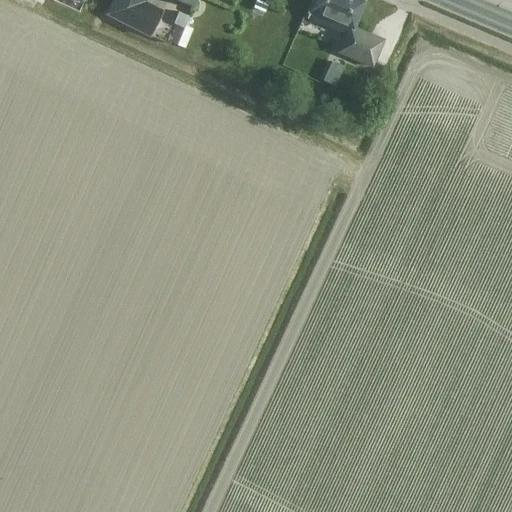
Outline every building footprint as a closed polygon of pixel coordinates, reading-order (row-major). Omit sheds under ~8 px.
[(150,36),(162,11),(144,1),(144,0),(112,0),(105,14),(150,36)] [(265,13),(268,4),(256,0),(251,12),(262,17),(264,12),(265,13)] [(364,1),(361,0),(314,0),(307,18),(346,34),(337,52),(372,67),(384,40),(354,27),(364,1)] [(184,49),(193,29),(185,26),(189,17),(177,12),(172,24),(176,25),(169,43),(184,49)] [(340,74),(344,66),(333,60),(329,68),(340,74)]
